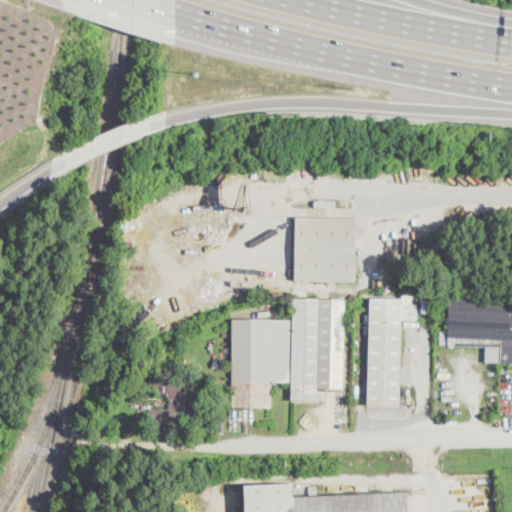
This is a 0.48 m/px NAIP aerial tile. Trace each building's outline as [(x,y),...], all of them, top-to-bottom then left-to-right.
[(356,281),(356,282),(295,281),(296,217),(357,218),(356,281)] [(414,297),(414,304),(419,304),(418,320),(403,320),(400,405),(368,404),(371,298),(403,299),(403,295),(414,295),(414,297)] [(511,363),(501,363),(501,347),(450,346),(450,295),(511,296),(511,363)] [(346,314),(343,388),(343,389),(335,389),(335,392),(326,392),(326,388),(319,388),(318,400),(291,400),(292,383),(273,382),(273,409),(230,407),(233,318),(258,319),(258,310),(271,311),(271,319),(293,319),(294,298),(346,299),(346,314)] [(195,430),(150,430),(149,375),(194,375),(195,430)] [(287,484),(287,498),(401,493),(401,511),(240,511),(239,486),(287,484)]
